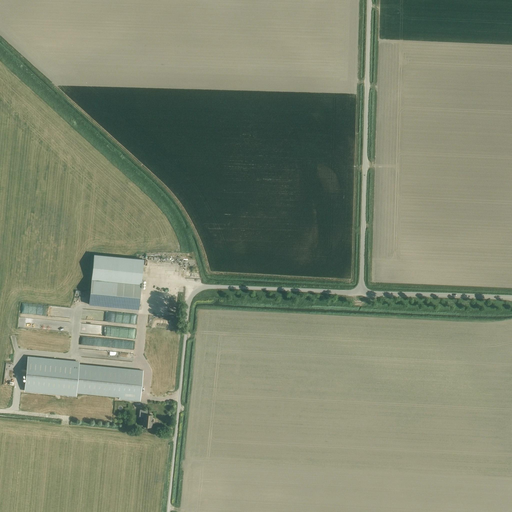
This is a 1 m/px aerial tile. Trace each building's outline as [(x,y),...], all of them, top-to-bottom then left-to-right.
[(139,309),(144,259),(94,255),(89,304),(139,309)] [(133,328),(96,325),(96,336),(132,339),(133,328)] [(78,344),(131,350),(132,341),(79,336),(78,344)] [(132,354),(121,352),(119,359),(130,361),(132,354)] [(29,357),(26,390),(75,395),(76,393),(119,397),(119,399),(140,401),(143,371),(78,364),(79,362),(29,357)] [(144,417),(143,426),(145,426),(146,427),(148,428),(149,427),(151,427),(152,423),(153,423),(153,419),(152,419),(152,415),(147,415),(147,410),(140,409),(139,416),(144,417)]
